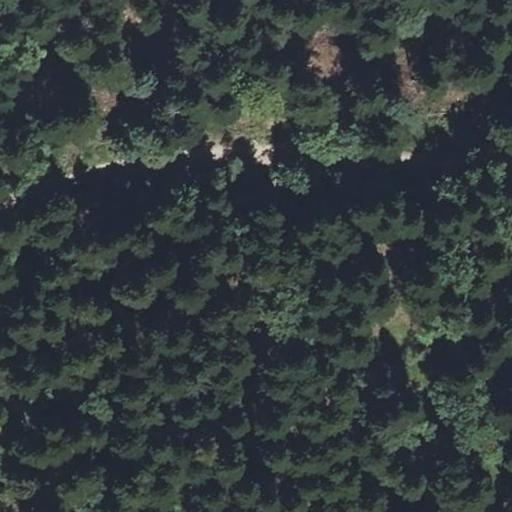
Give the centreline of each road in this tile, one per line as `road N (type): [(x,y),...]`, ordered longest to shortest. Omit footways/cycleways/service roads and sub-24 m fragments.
road 1 (track): [(511,154),(211,149)]
road 2 (track): [(211,149),(111,163),(0,199)]
